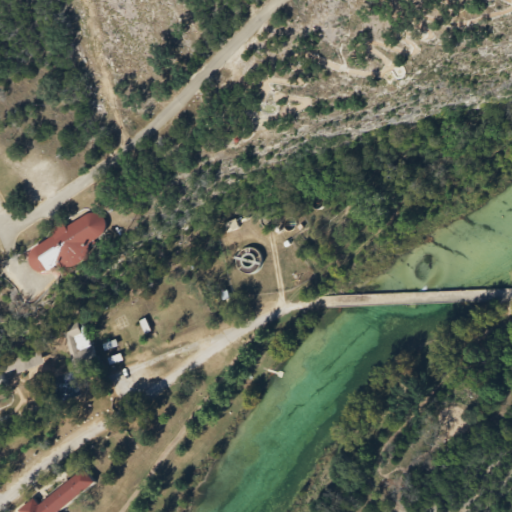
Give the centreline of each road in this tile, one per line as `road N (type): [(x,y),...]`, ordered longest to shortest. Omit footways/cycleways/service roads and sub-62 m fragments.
road 1 (residential): [(0,217),(47,205),(129,144),(274,0)]
road 2 (residential): [(0,504),(87,434),(227,341)]
road 3 (residential): [(227,341),(105,374),(0,419)]
road 4 (residential): [(318,304),(511,296)]
